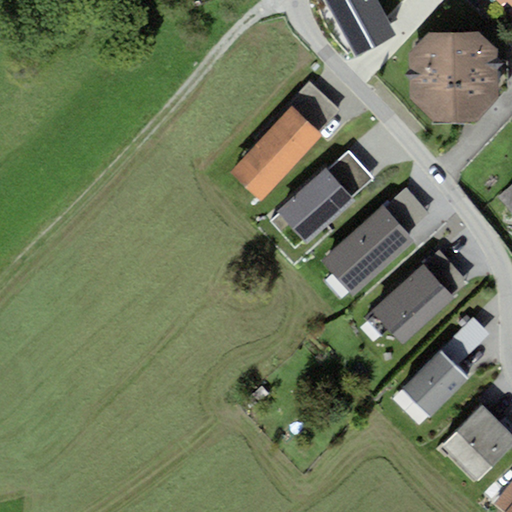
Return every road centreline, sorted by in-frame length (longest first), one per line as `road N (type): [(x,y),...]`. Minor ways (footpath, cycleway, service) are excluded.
road 1 (track): [(0,288),(248,20),(282,0)]
road 2 (residential): [(298,0),(307,30),(461,201),(505,271),(511,298)]
